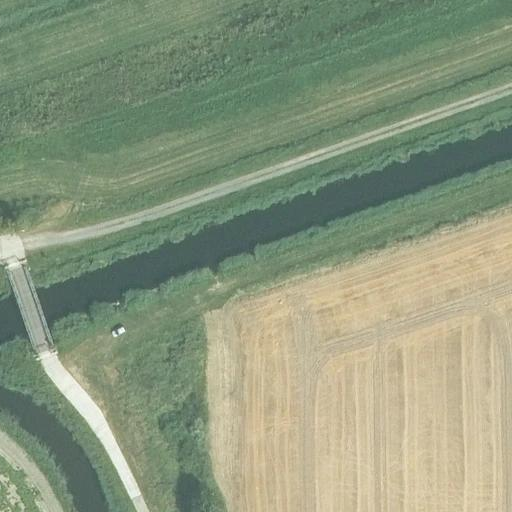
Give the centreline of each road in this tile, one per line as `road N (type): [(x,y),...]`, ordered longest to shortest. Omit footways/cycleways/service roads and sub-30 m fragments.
road 1 (track): [(511,91),(89,235),(8,248)]
road 2 (track): [(48,362),(229,284),(511,181)]
road 3 (unclassified): [(142,511),(99,418),(48,362),(8,248),(0,250)]
